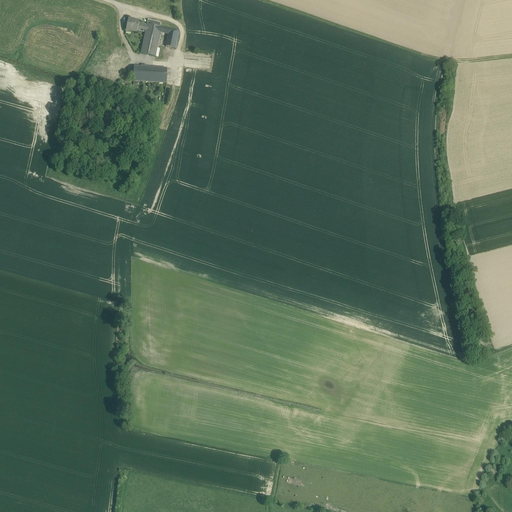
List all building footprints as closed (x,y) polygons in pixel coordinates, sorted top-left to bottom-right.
[(139,22),(128,20),(126,30),(137,33),(137,31),(145,33),(147,25),(139,23),(139,22)] [(161,33),(162,27),(160,27),(147,24),(147,25),(145,33),(140,54),(155,57),(161,33)] [(170,29),(169,35),(166,47),(175,49),(178,31),(170,29)] [(124,66),(124,64),(123,62),(122,60),(120,58),(118,58),(116,58),(114,60),(112,62),(112,64),(112,66),(114,68),(116,70),(118,70),(120,69),(122,68),(124,66)] [(167,69),(134,67),(133,82),(166,84),(167,69)]
